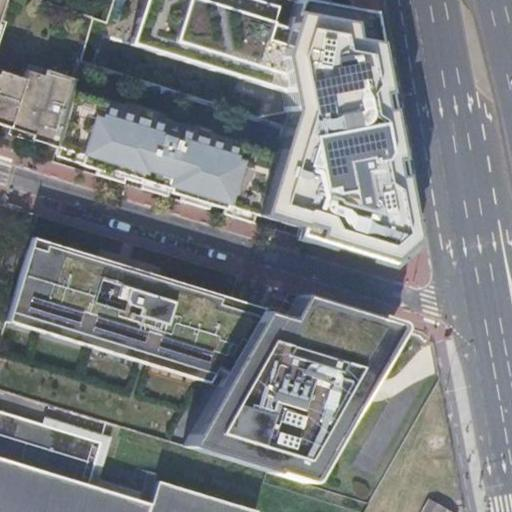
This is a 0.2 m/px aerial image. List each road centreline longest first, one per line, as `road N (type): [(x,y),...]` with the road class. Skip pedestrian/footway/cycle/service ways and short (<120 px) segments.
road 1 (residential): [(489,322),(0,172)]
road 2 (primary): [(452,88),(489,322)]
road 3 (unclassified): [(452,88),(489,120),(511,240)]
road 4 (primary): [(489,322),(511,461)]
